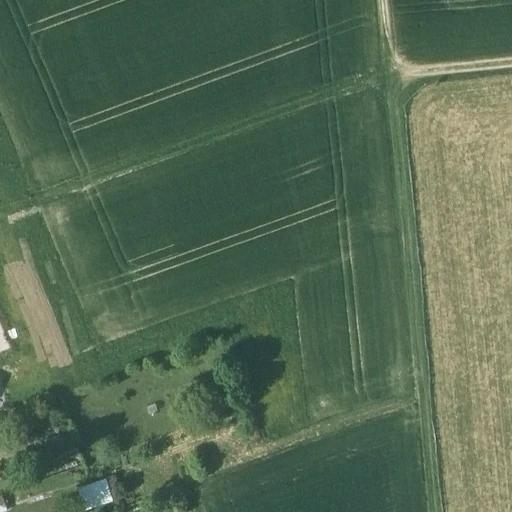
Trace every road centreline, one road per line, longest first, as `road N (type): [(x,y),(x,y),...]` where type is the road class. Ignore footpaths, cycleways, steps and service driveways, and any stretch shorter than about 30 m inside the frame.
road 1 (track): [(431,511),(388,74)]
road 2 (track): [(388,74),(0,213)]
road 3 (track): [(511,63),(388,74)]
